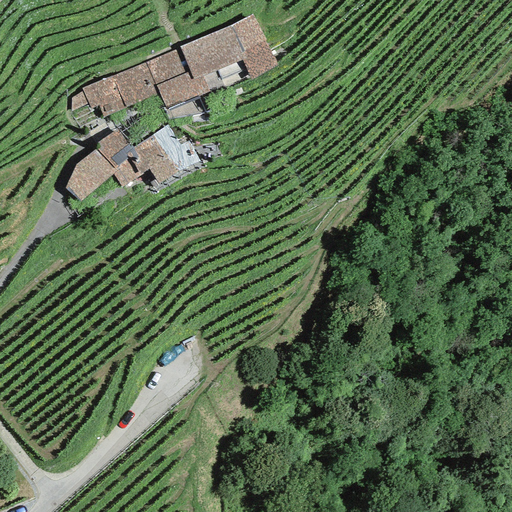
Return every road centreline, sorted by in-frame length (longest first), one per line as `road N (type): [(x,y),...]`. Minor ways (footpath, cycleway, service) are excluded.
road 1 (unclassified): [(0,282),(84,145),(140,107)]
road 2 (residential): [(55,497),(179,378)]
